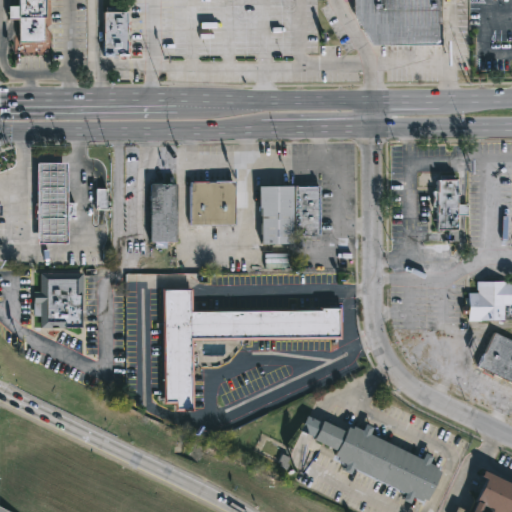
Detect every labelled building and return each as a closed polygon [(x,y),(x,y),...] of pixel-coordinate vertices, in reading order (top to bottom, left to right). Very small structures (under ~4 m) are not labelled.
[(45,18),(46,41),(21,42),(20,19),(10,19),(10,5),(20,5),(19,0),(46,0),(47,18),(45,18)] [(375,44),(372,44),(355,12),(355,0),(444,0),(444,43),(375,44)] [(129,56),(106,56),(105,12),(128,12),(129,56)] [(64,161),(64,202),(72,202),(73,218),(64,218),(65,242),(35,243),(34,162),(64,161)] [(452,175),(452,179),(455,179),(456,204),(461,204),(467,204),(468,215),(461,215),(456,215),(456,230),(436,231),(435,206),(434,206),(435,179),(438,179),(438,175),(452,175)] [(232,224),(188,225),(187,181),(232,180),(232,224)] [(155,242),(148,242),(147,182),(174,182),(174,241),(155,242)] [(321,185),(322,236),(294,237),(295,244),(263,245),(263,207),(260,207),(260,186),(318,187),(318,185),(321,185)] [(96,210),(108,210),(107,189),(95,190),(96,210)] [(80,296),(80,327),(38,328),(38,316),(32,316),(32,291),(38,291),(38,273),(82,273),(82,296),(80,296)] [(511,305),(506,305),(506,321),(471,321),(471,314),(464,314),(464,307),(466,307),(466,298),(470,298),(470,293),(478,293),(478,282),(511,282),(511,305)] [(186,289),(187,313),(318,310),(318,305),(341,305),(341,337),(192,339),(190,410),(171,411),(162,406),(160,290),(186,289)] [(511,341),(511,384),(476,367),(492,332),(511,341)] [(308,417),(319,422),(320,420),(343,431),(345,427),(350,429),(352,426),(437,467),(435,470),(439,471),(425,500),(421,498),(420,501),(335,460),(336,458),(332,456),(334,451),(311,440),(313,437),(299,431),(306,416),(308,417)] [(480,470),(511,485),(511,511),(489,511),(485,510),(486,508),(479,505),(476,511),(453,511),(456,506),(468,511),(482,478),(477,476),(480,470)]
